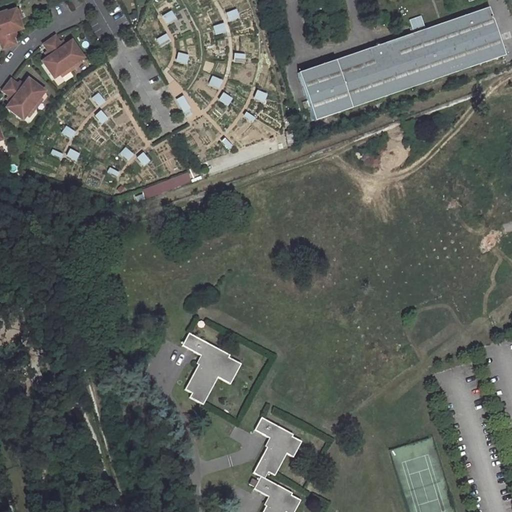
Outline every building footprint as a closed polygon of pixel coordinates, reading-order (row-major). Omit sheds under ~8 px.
[(503,56),(487,9),(296,73),(311,120),(503,56)] [(1,16),(11,49),(16,48),(18,47),(18,46),(16,40),(14,34),(18,33),(25,30),(22,21),(19,12),(19,10),(1,16)] [(226,13),(229,21),(239,18),(236,10),(226,13)] [(171,12),(162,18),(167,25),(175,19),(171,12)] [(11,49),(1,16),(0,16),(0,39),(2,45),(4,52),(11,49)] [(215,35),(226,32),(223,24),(213,28),(215,35)] [(165,36),(157,41),(161,48),(169,42),(165,36)] [(51,41),(70,70),(70,69),(79,64),(86,60),(74,42),(68,46),(65,49),(62,44),(57,37),(51,41)] [(51,41),(44,45),(49,52),(52,57),(48,59),(43,63),(54,80),(61,76),(70,70),(51,41)] [(246,55),(235,54),(234,62),(245,64),(246,55)] [(176,63),(186,66),(189,57),(178,55),(176,63)] [(70,70),(72,73),(73,72),(80,67),(79,64),(70,69),(70,70)] [(72,73),(70,70),(61,76),(63,79),(72,73)] [(222,82),(212,78),(209,85),(218,89),(222,82)] [(8,86),(35,108),(41,99),(46,93),(29,81),(25,86),(23,89),(18,85),(12,81),(8,86)] [(35,108),(8,86),(3,92),(9,97),(14,101),(12,104),(8,109),(24,122),(29,116),(35,108)] [(264,104),(268,96),(258,92),(255,99),(264,104)] [(219,102),(229,107),(232,99),(223,94),(219,102)] [(98,95),(91,101),(98,109),(105,104),(98,95)] [(38,110),(44,102),(41,99),(35,108),(38,110)] [(35,108),(29,116),(31,118),(38,110),(35,108)] [(102,126),(108,120),(101,113),(94,119),(102,126)] [(244,118),(253,124),(256,120),(247,114),(244,118)] [(66,129),(61,136),(70,142),(74,135),(66,129)] [(223,144),(230,150),(233,147),(226,140),(223,144)] [(120,156),(129,162),(134,156),(125,150),(120,156)] [(66,159),(76,164),(80,157),(70,152),(66,159)] [(50,157),(60,162),(62,158),(52,153),(50,157)] [(137,160),(144,168),(150,162),(143,154),(137,160)] [(108,174),(117,179),(119,174),(110,169),(108,174)] [(144,187),(147,196),(189,183),(186,174),(144,187)] [(226,347),(186,326),(179,339),(200,350),(182,383),(189,386),(187,389),(200,396),(215,370),(229,377),(239,358),(225,350),(226,347)] [(289,435),(291,432),(258,416),(252,428),(269,437),(252,472),(259,475),(252,488),(269,497),(261,511),(284,511),(285,511),(286,511),(292,511),(299,501),(289,495),(291,491),(263,476),(266,471),(273,475),(286,452),(292,455),(300,441),(289,435)]
